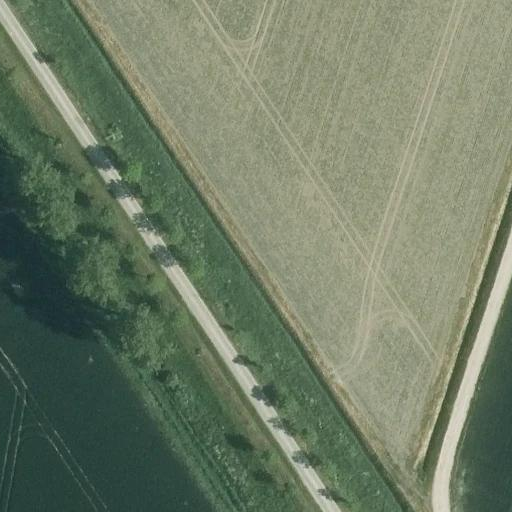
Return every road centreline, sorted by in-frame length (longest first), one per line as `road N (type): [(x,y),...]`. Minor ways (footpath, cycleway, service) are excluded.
road 1 (unclassified): [(335,511),(0,5)]
road 2 (track): [(511,267),(449,461),(442,511)]
